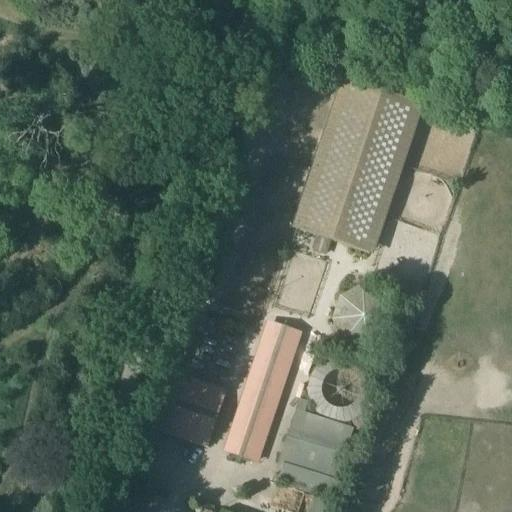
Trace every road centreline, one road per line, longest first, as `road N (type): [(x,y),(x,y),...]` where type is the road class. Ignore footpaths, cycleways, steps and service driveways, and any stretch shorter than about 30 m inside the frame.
road 1 (unclassified): [(257,0),(87,511)]
road 2 (track): [(220,112),(110,15),(32,15)]
